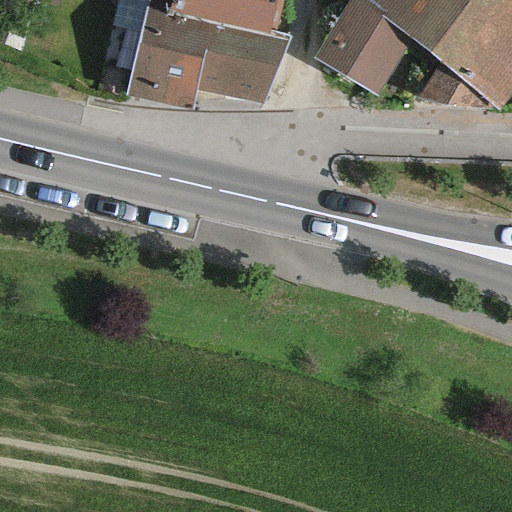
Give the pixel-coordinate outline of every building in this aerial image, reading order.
[(156,0),(155,6),(268,34),(276,0),(156,0)] [(492,9),(477,0),(367,0),(333,55),(382,85),(411,38),(451,69),(492,9)] [(511,0),(498,0),(492,9),(451,69),(427,102),(494,112),(511,87),(511,0)] [(511,0),(477,0),(492,9),(498,0),(511,0)] [(295,42),(268,34),(155,6),(133,89),(198,100),(207,72),(238,79),(235,91),(270,102),(295,42)]
